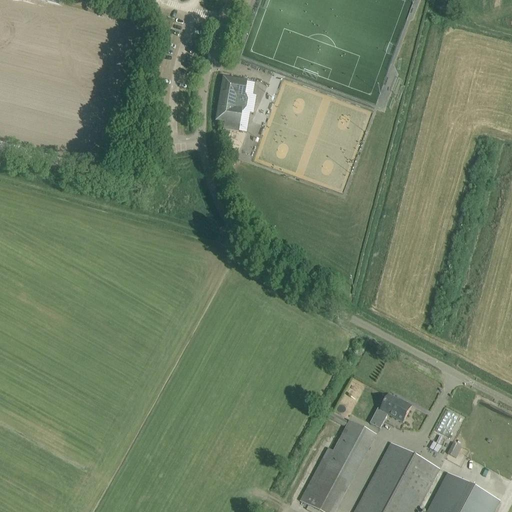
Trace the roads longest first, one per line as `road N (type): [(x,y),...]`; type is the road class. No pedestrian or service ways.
road 1 (unclassified): [(511,403),(270,271),(226,220),(204,162)]
road 2 (residential): [(204,162),(202,92),(229,0)]
